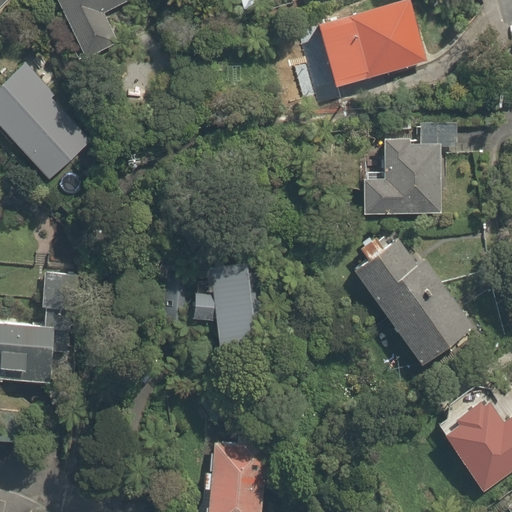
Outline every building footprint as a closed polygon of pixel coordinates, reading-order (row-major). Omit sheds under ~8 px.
[(102,7),(119,0),(58,0),(82,57),(116,43),(102,7)] [(408,2),(319,28),(336,87),(425,61),(408,2)] [(18,70),(0,85),(0,131),(42,179),(83,142),(18,70)] [(419,148),(419,141),(386,141),(386,181),(366,181),(366,213),(438,214),(439,148),(419,148)] [(21,195),(0,194),(0,210),(20,211),(21,195)] [(382,244),(374,234),(356,248),(364,260),(350,270),(427,378),(478,341),(399,232),(382,244)] [(208,298),(199,297),(197,331),(221,333),(219,354),(255,357),(262,259),(212,255),(208,298)] [(0,383),(55,387),(57,361),(76,362),(82,269),(46,267),(43,318),(0,315),(0,383)] [(490,400),(480,385),(443,410),(449,418),(437,427),(482,494),(511,474),(511,414),(499,395),(490,400)] [(212,471),(207,471),(206,497),(213,497),(212,511),(205,511),(264,511),(268,435),(214,433),(212,471)] [(511,511),(511,501),(495,511),(511,511)]
